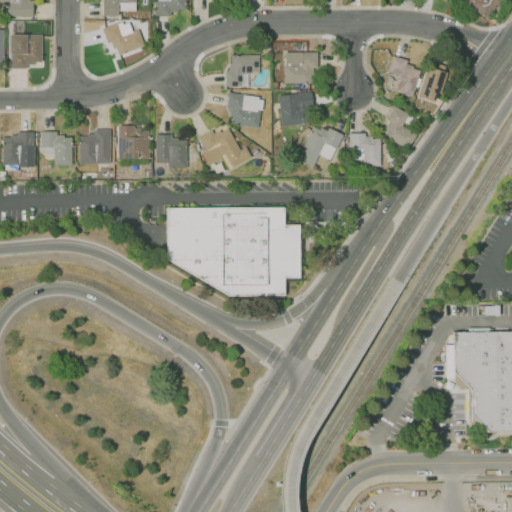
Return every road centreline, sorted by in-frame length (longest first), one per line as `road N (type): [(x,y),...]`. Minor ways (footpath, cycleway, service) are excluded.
road 1 (trunk): [(32,473),(31,451),(0,404),(4,310),(40,289),(77,290),(207,372),(220,423),(191,511)]
road 2 (residential): [(496,58),(449,31),(407,20),(233,25),(117,88),(74,100),(0,101)]
road 3 (primary): [(496,58),(289,365)]
road 4 (trunk): [(288,511),(289,468),(303,431),(395,280)]
road 5 (primary): [(376,272),(510,68)]
road 6 (trunk): [(218,323),(93,251),(0,249)]
road 7 (trunk): [(395,280),(511,95)]
road 8 (primary): [(289,365),(199,511)]
road 9 (tertiary): [(362,468),(511,462)]
road 10 (trunk): [(337,288),(278,320),(218,323)]
